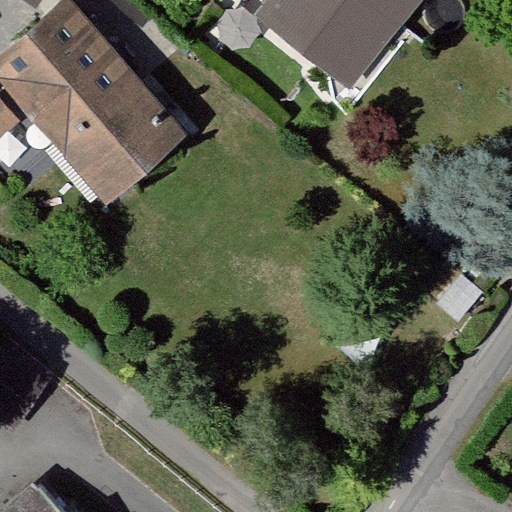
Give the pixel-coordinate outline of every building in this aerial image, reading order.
[(193,136),(71,0),(51,0),(0,45),(0,75),(114,205),(193,136)] [(263,0),(254,11),(349,87),(420,0),(263,0)] [(0,81),(0,137),(28,112),(0,81)] [(0,343),(0,380),(22,402),(52,371),(12,331),(0,343)] [(59,511),(32,482),(0,510),(0,511),(59,511)]
